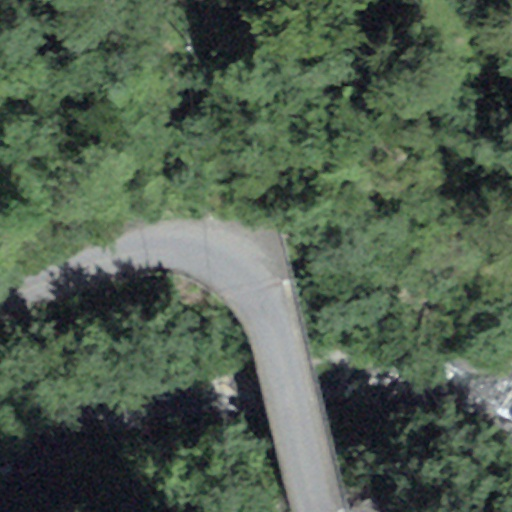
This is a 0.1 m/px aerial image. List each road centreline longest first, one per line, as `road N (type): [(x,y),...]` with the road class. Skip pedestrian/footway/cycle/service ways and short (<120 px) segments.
road 1 (secondary): [(289,511),(359,217),(463,0)]
road 2 (unclassified): [(314,511),(257,294),(225,251),(176,241),(125,247),(0,308)]
